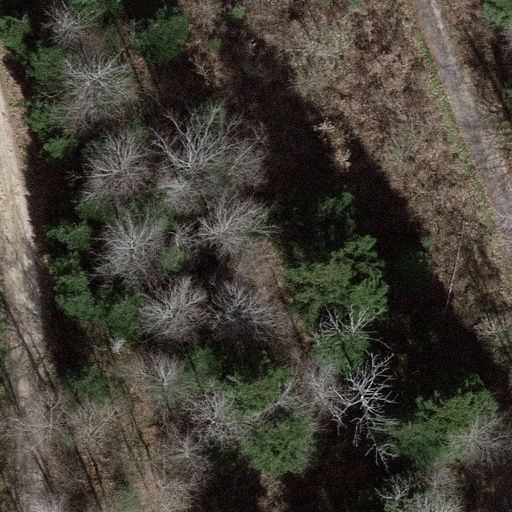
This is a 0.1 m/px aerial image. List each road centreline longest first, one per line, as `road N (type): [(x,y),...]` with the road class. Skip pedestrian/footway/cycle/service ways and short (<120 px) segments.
road 1 (track): [(0,184),(29,338),(39,511)]
road 2 (track): [(511,253),(417,0)]
